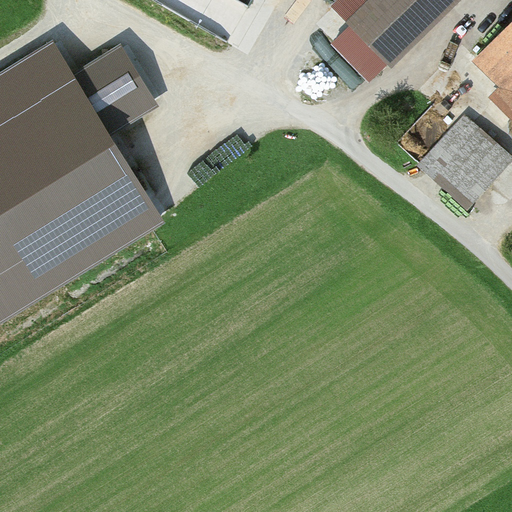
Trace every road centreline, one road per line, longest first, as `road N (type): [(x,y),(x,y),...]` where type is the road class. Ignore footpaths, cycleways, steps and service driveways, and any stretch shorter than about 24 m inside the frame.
road 1 (track): [(109,0),(331,131)]
road 2 (track): [(331,131),(511,279)]
road 3 (track): [(497,0),(331,131)]
